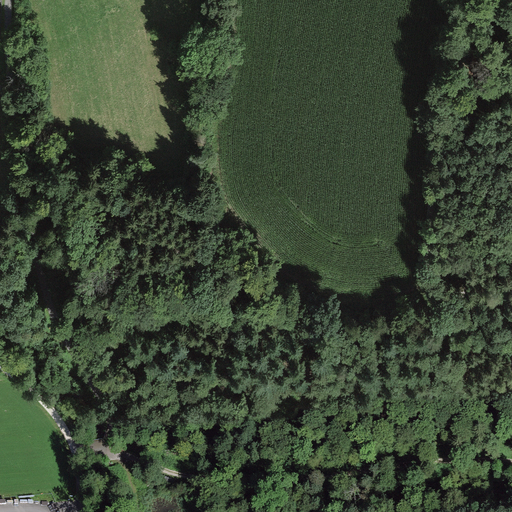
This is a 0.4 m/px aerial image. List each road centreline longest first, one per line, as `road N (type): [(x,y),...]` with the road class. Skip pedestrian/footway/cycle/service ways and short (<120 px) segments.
road 1 (track): [(511,456),(202,470),(111,448)]
road 2 (track): [(456,0),(434,141),(427,282),(459,293),(511,286)]
